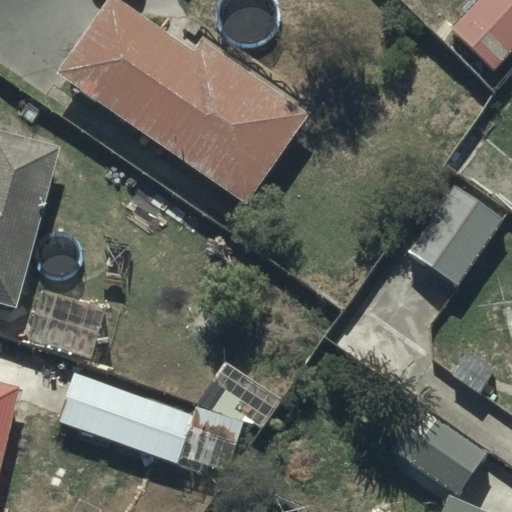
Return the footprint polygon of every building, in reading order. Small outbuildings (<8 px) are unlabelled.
[(511,68),(511,0),(493,0),(452,50),(497,87),(511,68)] [(109,14),(58,89),(249,220),(309,131),(197,55),(188,68),(109,14)] [(0,317),(15,322),(62,166),(0,147),(0,317)] [(447,195),(404,263),(462,300),(505,232),(447,195)] [(205,426),(76,386),(61,434),(190,475),(205,426)] [(0,486),(19,401),(0,396),(0,486)] [(421,421),(395,458),(461,506),(488,468),(421,421)]
